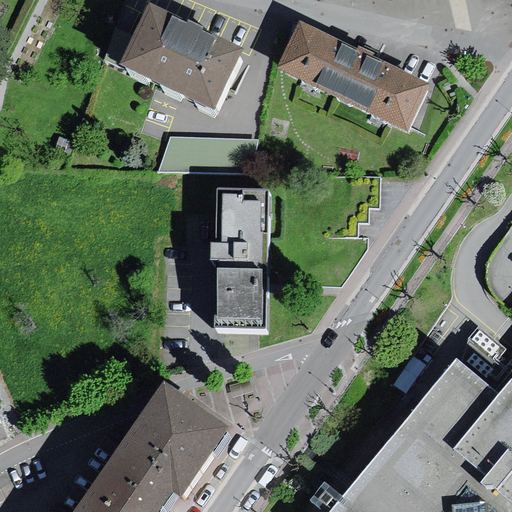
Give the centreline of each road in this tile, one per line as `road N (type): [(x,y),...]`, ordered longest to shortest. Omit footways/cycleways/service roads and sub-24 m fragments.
road 1 (residential): [(324,353),(290,352),(188,382),(0,464)]
road 2 (residential): [(324,353),(511,90)]
road 3 (residential): [(216,511),(324,353)]
